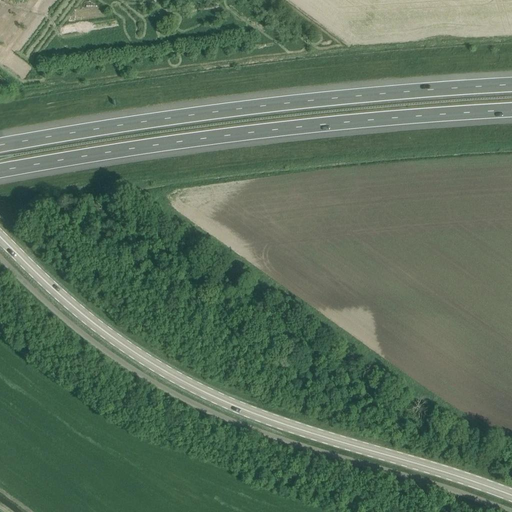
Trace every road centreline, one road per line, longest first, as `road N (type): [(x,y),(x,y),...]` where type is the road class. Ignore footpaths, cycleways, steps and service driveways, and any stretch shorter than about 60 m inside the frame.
road 1 (tertiary): [(511,500),(289,428),(173,379),(121,344),(0,233)]
road 2 (motorway): [(0,170),(251,131),(511,110)]
road 3 (motorway): [(511,84),(257,105),(0,144)]
